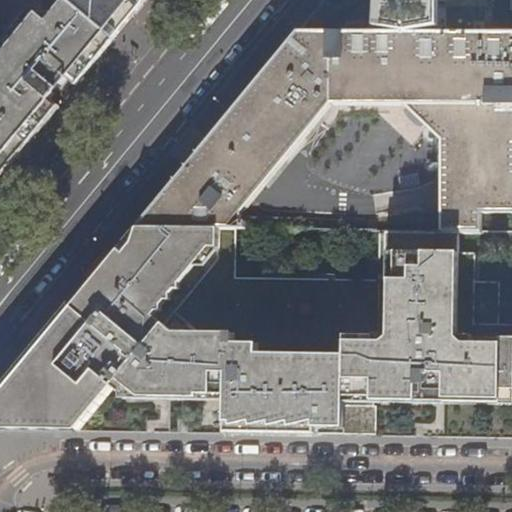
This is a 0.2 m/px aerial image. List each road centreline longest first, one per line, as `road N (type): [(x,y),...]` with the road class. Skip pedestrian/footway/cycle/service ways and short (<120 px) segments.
road 1 (residential): [(511,467),(53,460),(0,492)]
road 2 (primary): [(255,0),(0,307)]
